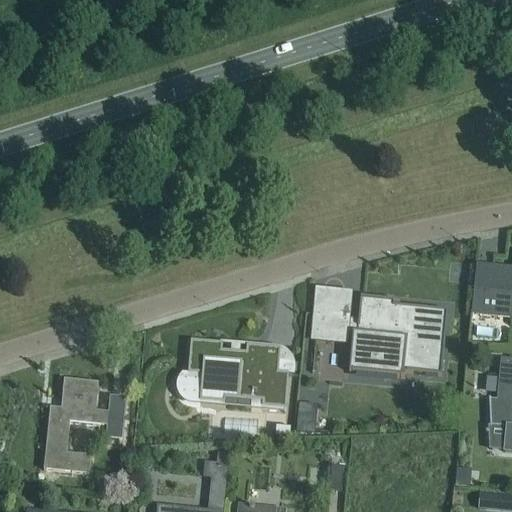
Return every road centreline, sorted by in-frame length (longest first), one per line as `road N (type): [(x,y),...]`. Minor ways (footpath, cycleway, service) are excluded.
road 1 (residential): [(0,353),(398,237),(511,215)]
road 2 (secondary): [(0,146),(461,0)]
